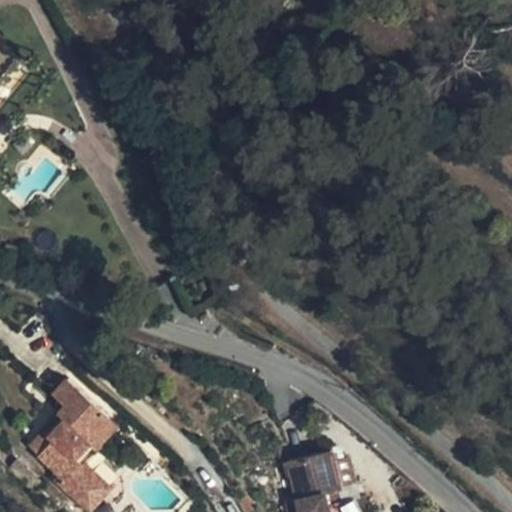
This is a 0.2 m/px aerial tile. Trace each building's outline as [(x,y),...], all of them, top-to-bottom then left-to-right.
[(0,71),(14,55),(0,42),(0,36),(1,35),(0,33),(0,71)] [(67,404),(59,413),(65,418),(51,434),(54,437),(40,454),(60,473),(55,478),(90,510),(112,486),(85,461),(100,445),(102,443),(102,437),(97,431),(112,415),(70,376),(54,393),(67,404)] [(30,444),(40,454),(54,437),(51,434),(65,418),(59,413),(30,444)] [(121,423),(112,415),(97,431),(102,437),(102,443),(121,423)] [(296,511),(330,511),(329,505),(343,501),(339,490),(341,489),(341,487),(354,484),(348,456),(334,460),(331,449),(288,460),(298,498),(293,499),(296,511)] [(41,481),(16,458),(7,468),(30,492),(41,481)] [(256,511),(246,494),(236,500),(243,511),(256,511)] [(296,511),(293,499),(286,501),(288,511),(296,511)]
